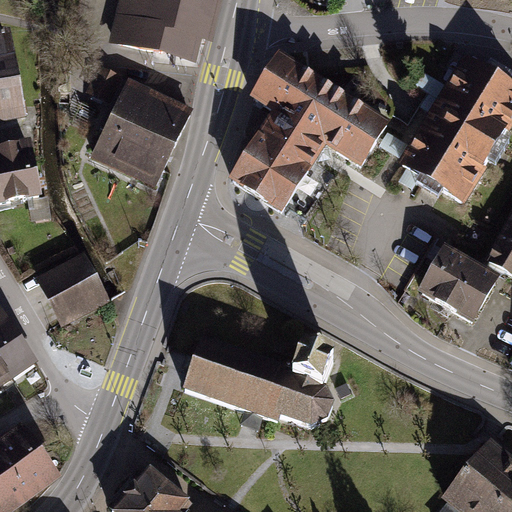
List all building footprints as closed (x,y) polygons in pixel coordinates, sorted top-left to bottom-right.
[(215,0),(125,0),(114,45),(190,63),(195,43),(204,45),(215,0)] [(0,32),(0,121),(26,117),(11,34),(0,32)] [(387,119),(280,58),(254,103),(275,115),(235,183),(284,211),(322,145),(359,167),(387,119)] [(511,88),(462,59),(430,114),(495,150),(511,121),(511,88)] [(119,81),(98,70),(86,97),(107,108),(119,81)] [(189,117),(131,90),(97,163),(156,189),(189,117)] [(495,150),(430,114),(397,169),(465,208),(495,150)] [(0,207),(41,200),(31,146),(0,151),(0,207)] [(511,234),(506,232),(487,266),(511,279),(511,234)] [(501,279),(444,248),(418,295),(475,326),(501,279)] [(86,254),(39,279),(65,329),(113,303),(86,254)] [(0,386),(34,364),(0,311),(0,386)] [(296,375),(205,340),(186,392),(245,413),(240,426),(256,432),(261,419),(276,425),(278,419),(309,430),(327,424),(334,406),(323,388),(334,362),(305,351),(296,375)] [(20,511),(66,479),(27,426),(0,446),(0,511),(20,511)] [(511,511),(511,464),(494,450),(444,510),(445,511),(443,511),(511,511)] [(181,511),(188,502),(147,471),(115,511),(181,511)]
